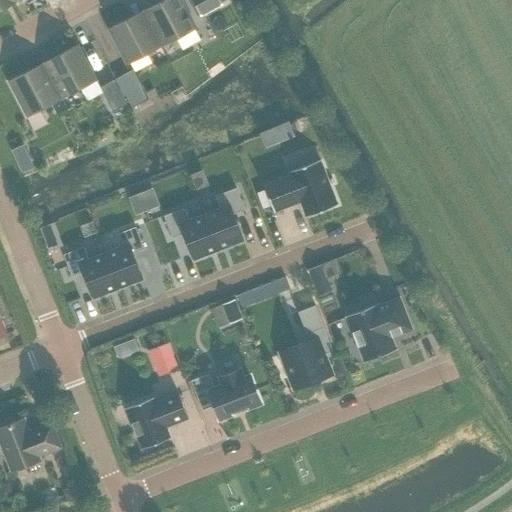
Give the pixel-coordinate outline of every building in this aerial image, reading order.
[(0,0),(0,9),(14,2),(12,0),(0,0)] [(159,0),(142,10),(161,45),(196,26),(181,0),(159,0)] [(219,0),(192,0),(200,14),(221,3),(219,0)] [(126,64),(161,45),(142,10),(107,29),(126,64)] [(42,63),(61,99),(97,80),(78,44),(42,63)] [(61,99),(42,63),(8,81),(26,117),(61,99)] [(129,71),(116,78),(132,107),(145,100),(129,71)] [(115,84),(104,90),(115,111),(126,105),(115,84)] [(14,161),(19,172),(30,167),(26,156),(14,161)] [(338,201),(320,156),(289,169),(290,172),(264,183),(275,209),(301,198),(307,213),(338,201)] [(220,207),(205,213),(219,248),(243,239),(233,212),(244,208),(236,186),(215,194),(220,207)] [(184,206),(164,214),(172,236),(184,231),(194,258),(219,248),(205,213),(189,219),(184,206)] [(120,246),(104,252),(118,288),(143,278),(132,251),(144,247),(136,225),(115,233),(120,246)] [(84,245),(63,253),(72,275),(83,270),(94,297),(118,288),(104,252),(89,258),(84,245)] [(321,264),(308,269),(318,295),(332,290),(327,278),(342,272),(336,258),(321,264)] [(285,276),(253,289),(258,301),(290,288),(285,276)] [(378,302),(346,315),(364,361),(396,349),(392,337),(412,329),(399,296),(379,304),(378,302)] [(235,299),(222,304),(230,322),(242,317),(235,299)] [(315,305),(297,311),(309,340),(278,352),(293,390),(333,374),(325,354),(333,351),(315,305)] [(168,342),(149,350),(159,376),(179,369),(168,342)] [(242,379),(239,370),(220,377),(222,382),(213,386),(208,373),(190,380),(202,410),(214,405),(219,418),(260,402),(250,376),(242,379)] [(188,418),(178,393),(156,402),(154,396),(125,407),(141,449),(170,438),(165,426),(188,418)] [(41,460),(39,456),(62,448),(52,422),(36,428),(38,432),(31,434),(25,418),(0,427),(0,451),(1,453),(5,455),(11,471),(41,460)] [(81,495),(76,483),(62,489),(66,500),(81,495)]
